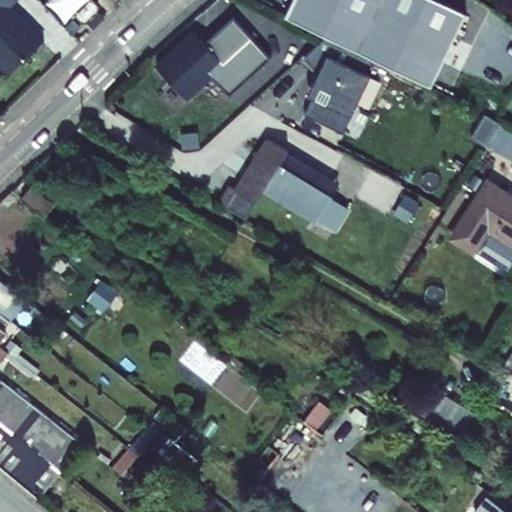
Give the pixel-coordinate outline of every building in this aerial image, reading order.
[(10,5),(14,0),(0,0),(0,63),(10,73),(45,39),(29,22),(25,26),(20,20),(22,18),(10,5)] [(52,0),(49,3),(68,23),(75,17),(92,1),(93,0),(52,0)] [(434,0),(295,0),(287,18),(327,37),(432,87),(465,15),(434,0)] [(92,1),(75,17),(82,24),(86,24),(98,12),(98,8),(92,1)] [(194,31),(156,65),(185,99),(211,76),(228,96),(270,59),(233,17),(204,43),(194,31)] [(368,74),(375,61),(327,37),(304,58),(316,70),(320,72),(309,96),(313,98),(305,115),(344,134),(372,77),(368,74)] [(461,139),(478,148),(493,124),(473,114),(461,139)] [(511,133),(493,124),(478,148),(511,164),(511,133)] [(344,214),(324,203),(270,172),(275,163),(279,158),(255,144),(224,197),(218,194),(209,210),(239,227),(257,196),(330,238),(344,214)] [(329,194),(275,163),(270,172),(324,203),(328,197),(329,194)] [(511,196),(490,181),(451,237),(472,253),(488,231),(511,247),(511,196)] [(27,299),(0,278),(0,311),(11,319),(27,299)] [(84,446),(1,382),(0,382),(0,422),(62,472),(84,446)] [(434,389),(418,414),(462,443),(478,417),(434,389)] [(332,410),(319,402),(305,421),(316,429),(332,410)] [(62,472),(0,422),(0,465),(40,499),(62,472)] [(121,474),(153,437),(145,430),(113,466),(121,474)] [(474,511),(507,511),(487,496),(474,511)]
